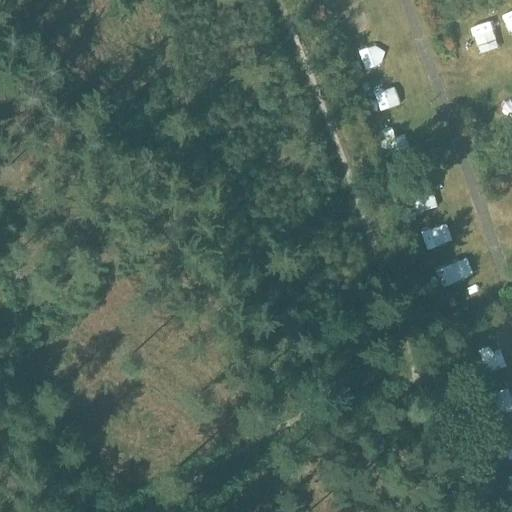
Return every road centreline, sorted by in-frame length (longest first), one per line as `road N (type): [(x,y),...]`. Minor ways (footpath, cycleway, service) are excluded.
road 1 (track): [(266,0),(390,349),(481,511)]
road 2 (unknown): [(511,312),(399,0)]
road 3 (track): [(390,349),(130,511)]
